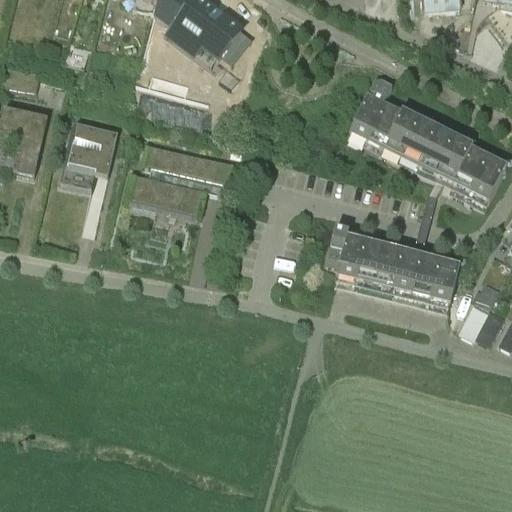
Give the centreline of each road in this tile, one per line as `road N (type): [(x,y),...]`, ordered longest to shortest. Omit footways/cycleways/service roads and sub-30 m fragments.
road 1 (residential): [(261,308),(287,201),(481,246),(511,204)]
road 2 (residential): [(261,308),(0,262)]
road 3 (residential): [(261,308),(511,372)]
